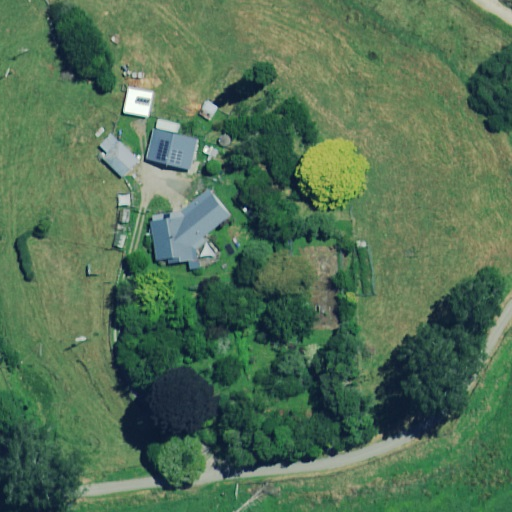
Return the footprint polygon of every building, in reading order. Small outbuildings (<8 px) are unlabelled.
[(112,78),(107,69),(96,75),(102,84),(112,78)] [(219,108),(208,101),(199,115),(210,121),(219,108)] [(149,119),(135,117),(134,126),(147,129),(149,119)] [(181,126),(159,120),(149,160),(195,171),(202,141),(179,135),(181,126)] [(235,140),(226,134),(220,143),(228,149),(235,140)] [(141,162),(114,135),(103,147),(110,154),(105,159),(125,178),(141,162)] [(203,269),(200,249),(211,241),(208,236),(234,216),(213,190),(185,212),(153,217),(160,266),(171,265),(191,262),(192,271),(203,269)]
